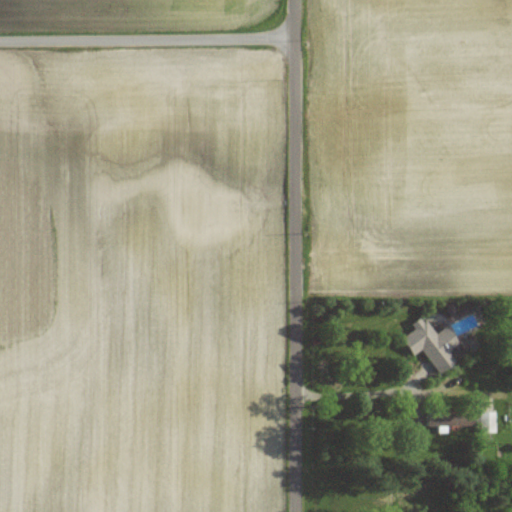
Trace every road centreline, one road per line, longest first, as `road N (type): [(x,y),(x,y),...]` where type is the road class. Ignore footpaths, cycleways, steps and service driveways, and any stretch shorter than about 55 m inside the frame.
road 1 (residential): [(294,0),(295,511)]
road 2 (tertiary): [(295,38),(0,41)]
